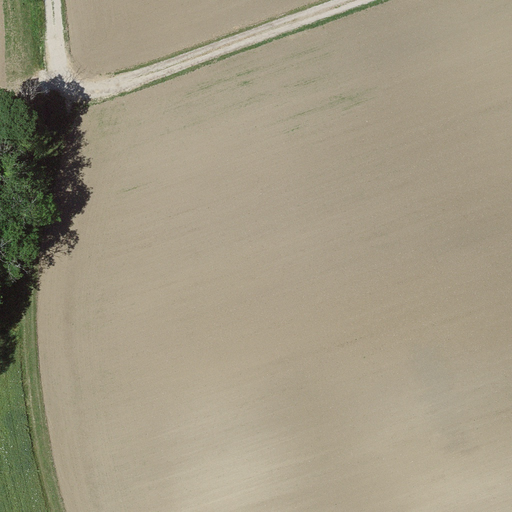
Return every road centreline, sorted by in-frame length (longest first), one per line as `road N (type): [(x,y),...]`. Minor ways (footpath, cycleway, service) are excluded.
road 1 (track): [(54,511),(36,420),(29,309),(68,87)]
road 2 (track): [(352,0),(109,87),(68,87)]
